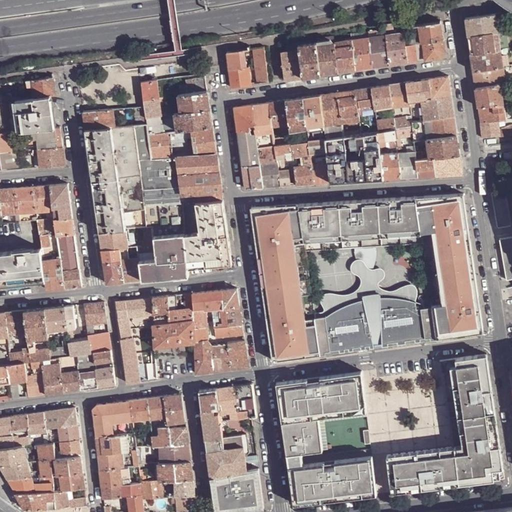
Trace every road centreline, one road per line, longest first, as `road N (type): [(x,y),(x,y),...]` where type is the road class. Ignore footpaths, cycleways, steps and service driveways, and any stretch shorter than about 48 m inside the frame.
road 1 (residential): [(460,64),(218,101)]
road 2 (residential): [(234,195),(476,180)]
road 3 (residential): [(258,372),(497,338)]
road 4 (motorway): [(204,0),(0,29)]
road 5 (trunk): [(102,33),(303,0)]
road 6 (residential): [(476,180),(497,338)]
road 7 (residential): [(365,511),(511,492)]
road 8 (residential): [(282,511),(258,372)]
road 9 (residential): [(245,278),(108,291)]
road 10 (residential): [(97,290),(79,170)]
